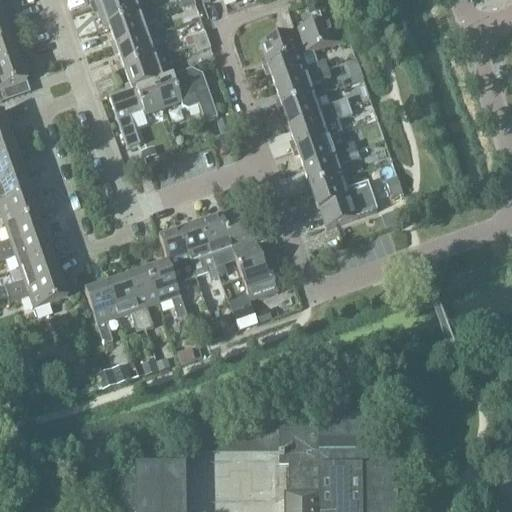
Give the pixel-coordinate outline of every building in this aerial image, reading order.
[(109,29),(155,13),(152,3),(140,8),(136,0),(123,0),(101,8),(109,29)] [(192,0),(180,4),(183,13),(195,8),(192,0)] [(316,6),(307,9),(310,18),(320,15),(316,6)] [(117,51),(151,39),(146,26),(158,22),(155,13),(109,29),(117,51)] [(0,45),(11,42),(4,20),(0,21),(0,45)] [(293,35),(302,59),(341,45),(340,40),(335,42),(328,23),(293,35)] [(195,47),(207,43),(204,35),(192,40),(195,47)] [(263,72),(302,59),(293,35),(260,47),(266,66),(262,68),(263,72)] [(155,51),(151,39),(117,51),(124,72),(170,56),(166,46),(155,51)] [(192,40),(185,42),(188,50),(195,47),(192,40)] [(0,69),(19,63),(11,42),(0,45),(0,69)] [(207,43),(195,47),(198,56),(210,52),(207,43)] [(132,94),(154,86),(166,82),(161,69),(173,66),(170,56),(124,72),(132,94)] [(275,91),(328,73),(325,64),(306,71),(302,59),(263,72),(265,76),(269,75),(275,91)] [(0,106),(2,105),(0,98),(0,94),(27,85),(19,63),(0,69),(0,106)] [(356,63),(346,66),(350,76),(359,73),(356,63)] [(154,86),(164,112),(182,106),(183,110),(188,112),(199,108),(205,126),(217,121),(202,78),(191,73),(166,82),(154,86)] [(277,113),(316,100),(312,88),(330,81),(328,73),(275,91),(281,107),(276,109),(277,113)] [(150,117),(164,112),(154,86),(132,94),(109,102),(127,153),(140,148),(130,120),(149,113),(150,117)] [(284,115),(289,132),(348,111),(345,103),(320,112),(316,100),(277,113),(279,117),(284,115)] [(348,111),(289,132),(295,148),(290,149),(292,154),(330,140),(342,136),(338,124),(351,120),(348,111)] [(0,141),(15,136),(14,132),(9,133),(3,117),(0,117),(0,141)] [(221,137),(232,133),(228,121),(217,125),(221,137)] [(0,164),(18,158),(12,142),(16,140),(15,136),(0,141),(0,164)] [(303,172),(356,154),(353,146),(334,153),(330,140),(292,154),(293,158),(298,156),(303,172)] [(153,151),(141,155),(144,163),(156,159),(153,151)] [(306,194),(344,181),(340,169),(359,163),(356,154),(303,172),(309,189),(304,190),(306,194)] [(0,187),(29,177),(28,173),(23,174),(18,158),(0,164),(0,187)] [(0,210),(32,199),(26,183),(31,181),(29,177),(0,187),(0,210)] [(312,197),(318,214),(324,232),(376,214),(367,186),(348,193),(344,181),(306,194),(307,199),(312,197)] [(397,181),(386,184),(392,200),(402,197),(397,181)] [(5,231),(44,218),(42,214),(37,215),(32,199),(0,210),(0,219),(1,219),(5,231)] [(235,254),(256,247),(245,213),(225,219),(224,215),(222,216),(235,254)] [(232,255),(235,254),(222,216),(215,218),(216,223),(202,228),(220,281),(227,278),(220,259),(232,255)] [(0,256),(46,240),(40,224),(45,222),(44,218),(5,231),(9,243),(0,246),(0,256)] [(220,281),(202,228),(184,234),(183,230),(179,231),(196,281),(208,277),(210,284),(220,281)] [(178,295),(186,293),(183,285),(196,281),(179,231),(174,233),(176,237),(159,243),(167,268),(178,295)] [(46,240),(0,256),(0,265),(15,260),(19,272),(58,259),(56,255),(52,256),(46,240)] [(256,247),(235,254),(232,255),(250,305),(278,296),(272,280),(269,281),(256,247)] [(7,300),(60,281),(55,265),(59,263),(58,259),(19,272),(23,284),(4,291),(7,300)] [(187,320),(178,295),(167,268),(151,273),(150,268),(145,270),(159,308),(171,304),(177,323),(187,320)] [(147,312),(159,308),(145,270),(141,271),(143,276),(127,281),(145,334),(153,331),(147,312)] [(60,281),(7,300),(10,308),(29,301),(34,314),(72,300),(70,296),(66,297),(60,281)] [(137,337),(145,334),(127,281),(110,287),(109,282),(105,284),(118,322),(130,318),(137,337)] [(106,327),(118,322),(105,284),(100,285),(102,290),(85,296),(103,349),(112,345),(106,327)] [(252,312),(232,319),(238,334),(257,327),(252,312)] [(268,313),(256,317),(260,327),(271,323),(268,313)] [(220,331),(214,333),(217,342),(223,340),(220,331)] [(214,333),(201,338),(204,346),(217,342),(214,333)] [(66,347),(52,357),(62,370),(76,360),(66,347)] [(191,353),(177,358),(180,367),(194,362),(191,353)] [(167,362),(156,366),(159,373),(169,370),(167,362)] [(154,363),(142,367),(146,377),(157,373),(154,363)] [(125,367),(112,371),(117,386),(130,381),(125,367)] [(110,372),(97,376),(102,391),(115,387),(110,372)] [(397,511),(397,467),(396,467),(387,467),(387,453),(376,453),(376,418),(318,419),(318,423),(279,423),(279,433),(268,433),(268,456),(279,456),(279,460),(288,460),(289,496),(284,497),(283,511),(397,511)] [(184,511),(183,469),(133,470),(134,485),(118,485),(118,511),(184,511)]
